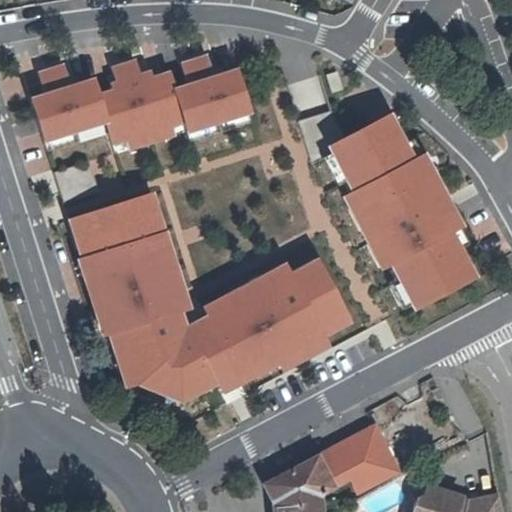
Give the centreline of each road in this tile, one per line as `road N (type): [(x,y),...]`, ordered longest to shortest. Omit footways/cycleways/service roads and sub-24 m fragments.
road 1 (residential): [(151,482),(177,483),(511,307)]
road 2 (residential): [(346,48),(283,24),(204,12),(55,21),(0,34)]
road 3 (residential): [(78,430),(0,166)]
road 4 (residential): [(511,205),(433,114),(346,48)]
